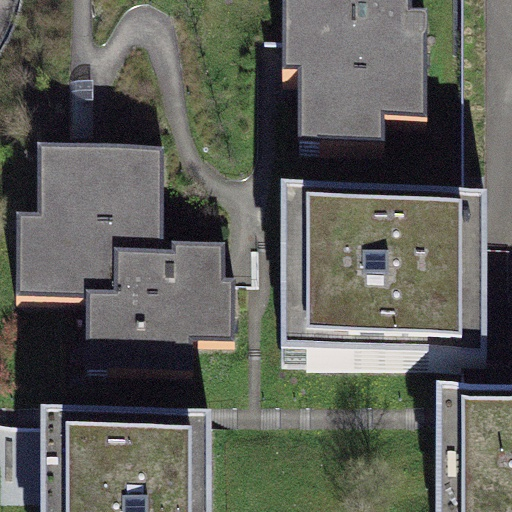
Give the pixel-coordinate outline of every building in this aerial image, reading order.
[(283,0),(285,90),(301,89),(302,159),(392,157),(392,127),(436,126),(435,21),(417,21),(416,0),(283,0)] [(166,159),(31,164),(33,231),(7,232),(10,311),(82,309),(85,379),(198,375),(197,346),(246,344),(242,249),(169,252),(166,159)] [(490,212),(283,217),(287,381),(494,375),(490,212)] [(511,511),(511,417),(439,421),(443,511),(511,511)] [(2,486),(29,489),(35,435),(8,432),(2,486)] [(215,511),(215,435),(47,437),(47,511),(215,511)]
